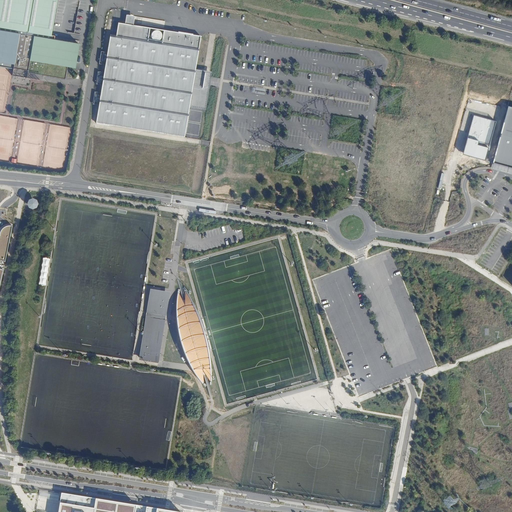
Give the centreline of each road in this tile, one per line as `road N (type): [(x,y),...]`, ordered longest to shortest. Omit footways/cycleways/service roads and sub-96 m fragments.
road 1 (secondary): [(195,493),(0,461)]
road 2 (secondary): [(0,472),(193,503)]
road 3 (unclassified): [(74,181),(100,10),(108,0)]
road 4 (unclassified): [(152,195),(335,225)]
road 5 (trunk): [(373,0),(511,37)]
